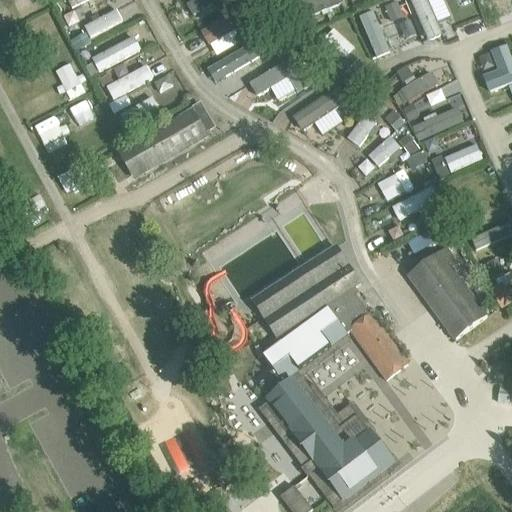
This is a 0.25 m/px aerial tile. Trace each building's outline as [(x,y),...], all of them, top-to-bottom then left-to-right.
[(196,17),(220,0),(194,0),(188,5),(196,17)] [(410,0),(421,24),(449,12),(444,0),(410,0)] [(494,0),(500,15),(511,10),(511,5),(510,0),(494,0)] [(119,10),(85,26),(91,38),(124,22),(119,10)] [(376,56),(391,50),(375,11),(360,17),(376,56)] [(335,29),(326,38),(347,58),(355,49),(335,29)] [(99,71),(143,53),(137,39),(93,57),(99,71)] [(511,50),(510,45),(492,51),(499,71),(485,76),(491,94),(511,87),(511,90),(511,50)] [(216,82),(253,62),(246,48),(208,68),(216,82)] [(257,95),(273,90),(277,99),(310,88),(301,62),(251,79),(257,95)] [(149,67),(107,85),(113,99),(155,81),(149,67)] [(435,74),(398,91),(404,104),(441,86),(435,74)] [(442,90),(428,96),(432,106),(446,100),(442,90)] [(313,142),(347,122),(331,95),(297,115),(313,142)] [(120,115),(127,128),(161,110),(154,98),(120,115)] [(83,136),(102,127),(89,99),(69,108),(83,136)] [(458,107),(413,127),(420,142),(465,122),(458,107)] [(210,140),(193,111),(119,154),(135,183),(210,140)] [(38,128),(45,142),(60,135),(53,121),(38,128)] [(362,121),(350,139),(361,146),(373,129),(362,121)] [(0,148),(10,144),(5,129),(0,131),(0,148)] [(379,168),(402,147),(392,136),(369,157),(379,168)] [(452,172),(484,159),(478,145),(446,157),(452,172)] [(439,177),(450,172),(444,157),(433,161),(439,177)] [(386,178),(395,197),(414,188),(404,169),(386,178)] [(399,221),(440,201),(433,186),(392,206),(399,221)] [(122,217),(103,227),(113,247),(132,237),(122,217)] [(432,229),(409,244),(417,256),(439,241),(432,229)] [(283,384),(349,338),(347,336),(351,334),(371,361),(386,382),(409,365),(373,318),(357,300),(361,296),(357,291),(363,287),(338,248),(336,250),(306,269),(252,304),(279,345),(263,357),(283,384)] [(450,251),(443,256),(409,281),(454,344),(489,319),(454,270),(460,265),(450,251)] [(121,261),(130,283),(149,276),(140,254),(121,261)] [(511,272),(493,284),(506,306),(511,302),(511,272)] [(77,280),(66,284),(76,308),(87,303),(77,280)] [(149,319),(166,313),(160,296),(143,302),(149,319)] [(320,403),(298,375),(285,385),(287,389),(270,402),(271,403),(264,409),(291,443),(297,438),(316,462),(321,468),(320,468),(322,469),(345,501),(393,465),(357,418),(341,430),(328,414),(327,414),(319,404),(320,403)] [(435,375),(412,393),(427,413),(426,414),(435,427),(467,404),(462,398),(460,400),(453,390),(449,393),(435,375)] [(267,397),(276,392),(270,381),(261,386),(267,397)] [(184,452),(176,431),(150,440),(157,462),(184,452)] [(248,435),(229,444),(237,462),(256,454),(248,435)] [(344,511),(336,499),(327,505),(316,489),(284,511),(344,511)]
